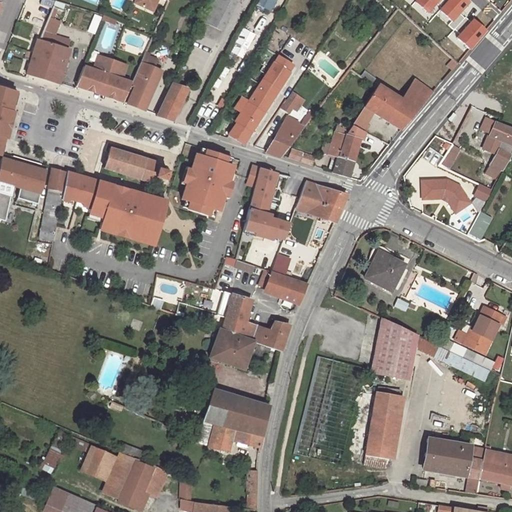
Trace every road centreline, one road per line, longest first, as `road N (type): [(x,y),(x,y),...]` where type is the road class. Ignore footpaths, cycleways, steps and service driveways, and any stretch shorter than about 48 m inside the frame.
road 1 (unclassified): [(267,505),(266,455),(293,342),(316,283),(368,196)]
road 2 (unclassified): [(75,100),(368,196)]
road 3 (residential): [(267,505),(388,488),(511,506)]
road 4 (unclassified): [(368,196),(508,26)]
road 5 (unclassified): [(368,196),(511,269)]
road 6 (residential): [(46,92),(33,137),(62,146),(75,100)]
